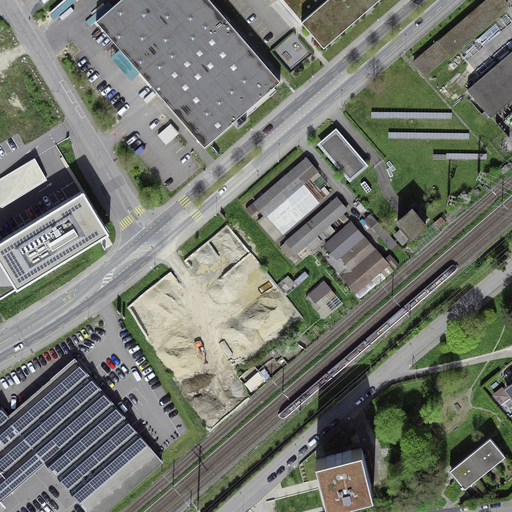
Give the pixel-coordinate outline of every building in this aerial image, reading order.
[(203,151),(279,84),(204,0),(115,0),(118,2),(91,25),(203,151)] [(301,23),(324,49),(380,0),(283,0),(303,22),(301,23)] [(427,78),(511,8),(504,0),(486,0),(413,62),(427,78)] [(491,118),(511,99),(511,52),(467,91),(491,118)] [(367,168),(336,129),(318,143),(349,182),(367,168)] [(0,178),(0,207),(0,208),(45,180),(32,159),(0,178)] [(331,196),(302,163),(248,209),(258,221),(252,226),(270,248),(331,196)] [(0,296),(16,287),(17,288),(109,232),(83,189),(0,239),(0,296)] [(341,217),(330,204),(279,247),(290,260),(341,217)] [(427,226),(412,208),(397,221),(412,239),(427,226)] [(355,209),(350,213),(357,222),(362,218),(355,209)] [(368,217),(358,225),(364,232),(373,223),(368,217)] [(330,263),(356,242),(344,227),(318,249),(330,263)] [(408,243),(394,227),(380,239),(393,254),(408,243)] [(349,298),(380,272),(369,259),(338,285),(349,298)] [(318,288),(301,303),(306,309),(323,294),(318,288)] [(0,511),(6,506),(1,499),(44,462),(87,511),(103,511),(162,462),(74,360),(8,417),(0,408),(0,511)] [(511,383),(503,391),(511,401),(511,383)] [(485,444),(444,476),(458,494),(500,462),(485,444)] [(373,497),(360,448),(315,460),(328,509),(373,497)]
